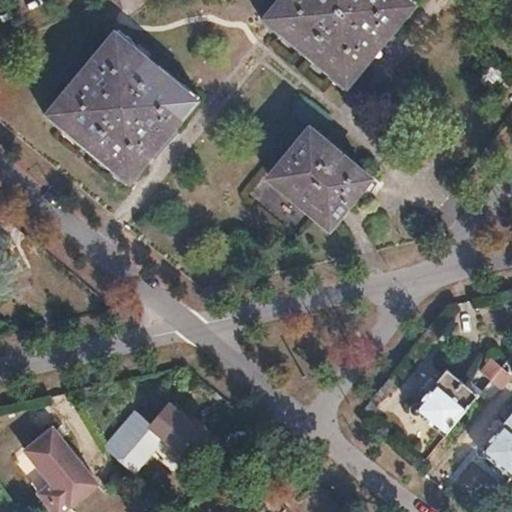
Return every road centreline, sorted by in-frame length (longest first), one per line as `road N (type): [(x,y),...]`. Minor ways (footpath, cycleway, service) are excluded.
road 1 (residential): [(190,328),(0,169)]
road 2 (residential): [(190,328),(428,274)]
road 3 (residential): [(0,371),(190,328)]
road 4 (residential): [(428,274),(306,425)]
road 5 (residential): [(306,425),(190,328)]
road 6 (residential): [(411,511),(306,425)]
road 7 (residential): [(511,168),(428,274)]
